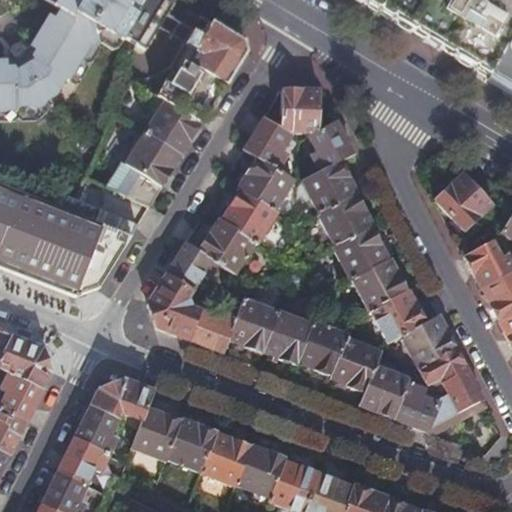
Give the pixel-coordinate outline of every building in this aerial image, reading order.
[(0,0),(0,112),(17,112),(17,105),(43,102),(51,101),(56,92),(52,86),(58,78),(63,81),(76,60),(87,41),(95,39),(93,31),(103,27),(109,31),(109,32),(121,39),(124,36),(135,43),(144,48),(171,0),(0,0)] [(346,0),(421,45),(486,84),(489,80),(511,41),(511,4),(505,0),(346,0)] [(208,21),(198,15),(176,57),(223,87),(242,55),(238,38),(208,21)] [(105,37),(105,38),(109,32),(109,31),(103,27),(93,31),(95,39),(105,37)] [(129,52),(135,43),(124,36),(121,39),(109,32),(105,38),(129,52)] [(87,41),(76,60),(81,62),(88,59),(97,45),(95,39),(87,41)] [(489,82),(489,83),(490,85),(511,98),(511,41),(489,80),(489,82)] [(223,87),(176,57),(170,68),(175,70),(167,83),(164,81),(155,97),(199,124),(218,94),(223,87)] [(81,62),(76,60),(63,81),(68,84),(75,81),(82,70),(81,62)] [(308,90),(280,89),(280,129),(316,130),(317,91),(308,90)] [(152,117),(143,133),(180,156),(184,149),(199,124),(155,97),(149,93),(139,109),(152,117)] [(45,106),(43,102),(17,105),(17,112),(17,113),(42,111),(45,106)] [(0,112),(0,122),(13,121),(17,117),(17,113),(17,112),(0,112)] [(245,145),(242,150),(253,157),(274,170),(283,156),(278,152),(288,136),(261,119),(245,145)] [(309,157),(317,173),(338,162),(351,155),(348,149),(333,122),(306,137),(315,154),(309,157)] [(180,156),(143,133),(123,165),(105,186),(124,195),(137,174),(138,174),(160,188),(176,161),(180,156)] [(244,176),(235,189),(237,191),(272,212),(290,181),(274,170),(253,157),(243,174),(244,176)] [(7,165),(0,178),(0,188),(44,205),(52,190),(73,200),(79,187),(83,176),(86,170),(62,160),(7,165)] [(317,173),(301,182),(317,214),(354,195),(354,194),(346,179),(347,178),(338,162),(317,173)] [(489,205),(459,173),(433,200),(461,231),(489,205)] [(123,196),(148,207),(160,188),(138,174),(137,174),(124,195),(123,196)] [(0,269),(71,297),(95,291),(127,240),(136,226),(82,203),(92,180),(83,176),(79,187),(73,200),(52,190),(44,205),(0,188),(0,269)] [(103,185),(97,182),(94,188),(100,191),(103,185)] [(227,209),(219,222),(252,243),(256,246),(275,215),(272,212),(237,191),(227,207),(227,209)] [(317,214),(316,215),(333,248),(370,228),(362,212),(363,212),(354,195),(317,214)] [(511,209),(498,233),(511,241),(511,245),(510,249),(511,249),(511,209)] [(219,222),(217,221),(207,236),(206,236),(196,251),(216,264),(233,275),(252,243),(219,222)] [(333,248),(332,248),(349,280),(350,280),(386,261),(379,246),(370,228),(333,248)] [(489,242),(461,256),(475,282),(479,290),(511,271),(511,270),(504,255),(498,258),(489,242)] [(196,251),(184,244),(181,248),(164,276),(191,293),(201,276),(206,279),(216,264),(196,251)] [(386,261),(350,280),(367,313),(369,312),(406,292),(396,274),(395,274),(387,260),(386,261)] [(511,271),(479,290),(483,297),(496,322),(511,313),(511,271)] [(191,293),(164,276),(146,305),(153,329),(179,339),(188,342),(198,312),(188,308),(185,302),(191,293)] [(369,312),(386,344),(399,338),(424,324),(415,307),(414,307),(406,292),(369,312)] [(235,319),(226,342),(242,348),(242,349),(260,356),(260,353),(275,314),(242,301),(235,319)] [(198,312),(188,342),(215,353),(221,355),(226,342),(235,319),(218,313),(215,318),(198,312)] [(276,313),(275,314),(260,353),(276,359),(276,361),(294,367),(295,365),(310,326),(276,313)] [(511,313),(496,322),(500,329),(511,353),(511,313)] [(441,326),(437,317),(424,324),(399,338),(416,370),(454,350),(441,326)] [(310,325),(310,326),(295,365),(312,371),(311,372),(328,378),(343,339),(344,337),(310,325)] [(0,357),(10,338),(0,333),(0,357)] [(36,348),(10,338),(0,357),(0,368),(8,373),(42,390),(46,382),(50,374),(41,350),(36,348)] [(343,339),(328,378),(327,381),(343,387),(342,388),(362,395),(373,368),(378,353),(343,339)] [(458,359),(454,350),(416,370),(425,388),(438,380),(456,414),(480,401),(458,359)] [(362,395),(357,408),(366,411),(391,421),(405,386),(407,381),(373,368),(362,395)] [(39,395),(42,390),(8,373),(0,389),(6,393),(0,404),(0,409),(25,422),(39,395)] [(90,404),(118,420),(119,417),(140,425),(146,410),(153,392),(121,380),(97,390),(94,397),(90,404)] [(405,386),(391,421),(398,423),(425,434),(427,429),(437,406),(420,399),(422,393),(405,386)] [(427,429),(425,434),(431,436),(483,407),(480,401),(456,414),(427,429)] [(74,437),(107,456),(116,439),(110,436),(118,420),(90,404),(76,432),(74,437)] [(12,449),(25,422),(0,409),(0,451),(9,456),(12,449)] [(130,450),(164,463),(165,460),(180,421),(161,414),(161,415),(146,410),(140,425),(137,430),(130,450)] [(180,421),(165,460),(200,473),(214,435),(215,433),(198,426),(197,427),(181,420),(180,421)] [(200,473),(199,475),(234,488),(234,487),(250,448),(231,440),(231,441),(214,435),(200,473)] [(57,470),(85,485),(93,470),(99,473),(107,456),(74,437),(71,443),(57,470)] [(250,448),(234,487),(268,500),(284,460),(284,458),(265,451),(265,452),(250,447),(250,448)] [(0,473),(6,461),(9,456),(0,451),(0,473)] [(268,500),(267,501),(294,511),(302,511),(318,472),(300,465),(299,466),(284,460),(268,500)] [(41,503),(57,511),(79,511),(84,504),(78,500),(85,485),(57,470),(44,497),(41,503)] [(341,511),(352,486),(336,480),(336,479),(318,472),(302,511),(341,511)] [(341,511),(381,511),(386,500),(386,499),(370,493),(371,492),(352,485),(352,486),(341,511)] [(415,511),(402,507),(402,506),(386,500),(381,511),(415,511)]
